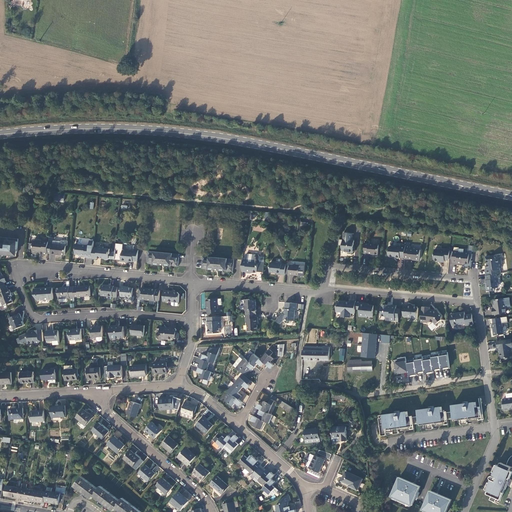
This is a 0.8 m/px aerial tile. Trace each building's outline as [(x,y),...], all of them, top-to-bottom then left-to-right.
[(63,202),(64,194),(55,193),(54,201),(63,202)] [(354,246),(355,241),(353,241),(353,233),(344,233),(343,251),(346,251),(348,251),(348,252),(350,253),(354,253),(354,249),(356,250),(356,246),(354,246)] [(0,237),(0,252),(2,253),(2,254),(8,255),(8,254),(10,254),(17,252),(18,239),(0,237)] [(48,242),(48,253),(51,253),(51,254),(58,255),(59,254),(65,255),(66,245),(67,246),(67,241),(62,240),(60,242),(60,245),(52,244),(53,237),(49,237),(48,242)] [(40,252),(48,253),(48,242),(34,241),(33,244),(30,244),(29,250),(33,250),(33,252),(37,252),(38,251),(40,251),(40,252)] [(84,257),(92,257),(93,248),(94,241),(90,241),(90,246),(75,245),(75,248),(76,249),(75,254),(79,255),(80,256),(84,256),(84,257)] [(370,241),(366,241),(365,253),(369,254),(368,255),(373,255),(373,254),(379,255),(379,244),(370,244),(370,241)] [(405,258),(406,246),(406,245),(401,245),(401,246),(397,246),(396,246),(391,246),(390,247),(390,249),(389,255),(390,257),(396,257),(396,258),(400,259),(401,257),(405,258)] [(405,258),(405,259),(420,260),(421,250),(416,249),(415,248),(411,248),(411,247),(406,246),(405,258)] [(109,259),(115,260),(115,253),(110,252),(110,249),(103,249),(103,247),(98,247),(98,248),(93,248),(92,257),(92,258),(97,259),(97,258),(104,259),(105,260),(108,260),(109,259)] [(445,260),(450,260),(451,249),(446,249),(446,250),(435,249),(434,259),(435,261),(440,261),(440,262),(445,262),(445,260)] [(133,261),(137,262),(139,250),(138,250),(134,250),(134,251),(130,250),(128,252),(123,251),(122,256),(121,256),(121,261),(126,262),(127,261),(133,262),(133,261)] [(165,265),(178,266),(179,254),(148,251),(147,263),(161,265),(162,259),(165,260),(165,265)] [(469,264),(470,252),(465,252),(464,252),(459,252),(459,251),(454,251),(453,262),(458,263),(462,264),(463,263),(469,264)] [(485,269),(486,276),(487,276),(497,274),(499,274),(498,270),(501,270),(500,264),(502,264),(502,258),(497,258),(495,257),(495,255),(486,257),(488,268),(485,269)] [(220,270),(233,271),(234,259),(203,256),(202,269),(208,269),(216,270),(216,265),(220,265),(220,270)] [(254,257),(248,256),(246,259),(246,260),(243,260),(242,271),(246,272),(246,273),(251,273),(256,273),(258,272),(264,273),(265,263),(259,263),(259,257),(258,256),(255,256),(254,257)] [(281,275),(285,275),(286,274),(286,266),(286,265),(271,263),(270,272),(275,273),(281,274),(281,275)] [(286,266),(286,274),(289,274),(289,275),(299,276),(300,266),(296,265),(296,266),(290,266),(286,266)] [(497,274),(487,276),(487,280),(488,283),(486,283),(487,291),(495,290),(495,288),(499,288),(498,283),(500,283),(499,277),(497,278),(497,274)] [(117,297),(118,287),(113,287),(114,286),(102,285),(101,289),(102,290),(101,296),(117,297)] [(9,290),(7,286),(6,286),(0,288),(0,298),(3,305),(7,303),(8,304),(13,302),(11,297),(12,296),(10,290),(9,290)] [(74,287),(74,297),(91,296),(90,286),(85,286),(85,287),(74,287)] [(129,301),(130,302),(133,302),(134,301),(135,297),(134,295),(133,295),(134,288),(126,288),(126,287),(122,286),(121,296),(129,297),(129,301)] [(74,287),(64,287),(64,288),(56,288),(57,293),(58,294),(59,299),(75,298),(74,297),(74,287)] [(141,300),(159,301),(160,290),(156,290),(156,289),(143,288),(141,300)] [(37,300),(53,300),(53,289),(34,290),(34,296),(37,295),(37,300)] [(178,292),(175,292),(173,292),(173,291),(169,290),(168,291),(164,290),(163,301),(167,302),(167,301),(178,302),(180,295),(178,292)] [(506,298),(495,300),(496,308),(493,308),(494,315),(507,313),(505,303),(506,302),(506,298)] [(218,299),(207,299),(208,305),(207,306),(207,310),(208,310),(208,314),(220,313),(220,309),(219,309),(218,305),(222,305),(222,299),(218,299)] [(246,309),(246,315),(257,315),(256,308),(255,308),(255,305),(256,304),(256,300),(251,300),(250,299),(245,299),(245,304),(244,306),(244,308),(246,309)] [(351,313),(355,314),(355,309),(356,302),(356,301),(351,301),(351,302),(346,301),(346,303),(344,303),(344,302),(337,301),(336,312),(342,312),(342,317),(351,318),(351,313)] [(297,310),(297,304),(285,303),(284,314),(282,314),(276,321),(280,324),(284,320),(285,320),(285,322),(285,323),(290,323),(290,322),(291,321),(294,321),(295,310),(297,310)] [(361,303),(360,310),(359,316),(368,317),(368,316),(373,317),(374,305),(369,305),(369,304),(366,304),(366,303),(361,303)] [(396,318),(397,309),(397,305),(392,305),(392,307),(390,307),(389,307),(389,306),(388,306),(387,306),(387,305),(383,305),(381,316),(385,316),(386,318),(391,318),(390,321),(395,321),(396,318)] [(418,319),(419,308),(418,307),(413,306),(408,305),(408,307),(404,307),(403,316),(412,317),(414,318),(418,319)] [(431,307),(423,307),(421,322),(429,323),(430,322),(434,322),(436,325),(442,320),(442,316),(438,312),(436,311),(436,310),(430,310),(431,307)] [(466,315),(465,312),(459,313),(459,314),(457,314),(451,315),(453,326),(454,327),(459,326),(459,325),(466,324),(466,325),(474,324),(473,314),(472,314),(466,315)] [(23,326),(22,322),(21,319),(21,318),(20,314),(9,318),(10,321),(10,322),(11,326),(13,326),(14,330),(23,326)] [(257,315),(246,315),(246,322),(248,324),(248,331),(257,330),(257,323),(258,323),(258,318),(257,318),(257,315)] [(222,328),(221,317),(208,318),(208,322),(207,322),(207,327),(208,328),(209,328),(209,329),(208,330),(209,334),(220,333),(220,328),(222,328)] [(494,328),(495,335),(504,334),(503,322),(492,324),(493,328),(494,328)] [(119,327),(119,326),(117,326),(117,325),(110,325),(111,338),(125,337),(125,326),(119,327)] [(144,336),(146,326),(134,325),(133,335),(144,336)] [(92,338),(97,338),(97,340),(98,341),(99,341),(101,341),(102,341),(103,339),(103,337),(103,326),(98,326),(98,327),(91,328),(92,338)] [(173,338),(176,338),(177,330),(176,329),(169,328),(169,329),(167,329),(167,328),(166,328),(161,327),(161,333),(162,333),(162,339),(167,340),(168,339),(172,339),(173,338)] [(82,339),(81,329),(76,329),(77,330),(69,330),(70,340),(82,339)] [(43,337),(43,330),(35,331),(29,331),(28,333),(19,336),(20,338),(17,339),(19,344),(22,342),(23,343),(26,342),(27,343),(39,343),(39,341),(39,337),(43,337)] [(59,340),(59,330),(52,331),(52,330),(47,330),(47,342),(51,342),(52,341),(59,340)] [(389,343),(390,335),(381,335),(380,343),(389,343)] [(510,339),(497,341),(498,348),(500,347),(502,359),(510,357),(510,355),(511,354),(511,342),(510,343),(510,339)] [(302,350),(302,359),(329,360),(329,347),(323,347),(323,349),(321,349),(320,351),(313,351),(313,347),(304,346),(304,350),(302,350)] [(204,354),(202,359),(215,363),(221,347),(211,348),(208,356),(204,354)] [(271,368),(274,365),(271,362),(274,359),(270,356),(273,353),(270,350),(261,359),(265,362),(268,365),(271,368)] [(255,354),(252,351),(246,358),(256,366),(258,363),(261,366),(265,362),(261,359),(255,354)] [(246,358),(242,354),(239,356),(241,357),(234,365),(243,373),(246,375),(251,369),(252,370),(256,366),(246,358)] [(212,372),(215,363),(202,359),(198,357),(197,361),(201,363),(199,367),(212,372)] [(395,374),(401,374),(401,372),(408,371),(406,357),(398,358),(398,359),(394,360),(395,365),(396,365),(397,369),(394,369),(395,374)] [(167,367),(166,359),(161,359),(161,362),(154,363),(155,373),(162,373),(168,373),(168,367),(167,367)] [(373,371),(372,364),(367,365),(367,361),(362,362),(361,360),(349,360),(348,371),(354,371),(354,370),(358,369),(358,371),(373,371)] [(122,365),(113,365),(109,366),(109,378),(115,377),(115,376),(122,375),(122,365)] [(146,365),(131,366),(132,376),(147,375),(146,365)] [(66,380),(78,379),(78,369),(72,369),(72,366),(65,367),(66,380)] [(100,367),(87,368),(88,379),(101,378),(100,367)] [(208,384),(212,372),(199,367),(198,371),(202,373),(201,377),(205,379),(204,383),(208,384)] [(56,369),(42,370),(42,380),(50,379),(51,382),(56,382),(56,369)] [(21,372),(21,373),(21,378),(22,383),(35,382),(34,371),(21,372)] [(0,384),(12,384),(11,372),(0,373),(0,384)] [(243,373),(240,377),(234,383),(242,390),(244,386),(248,389),(251,386),(248,383),(251,380),(246,375),(243,373)] [(242,390),(234,383),(229,390),(229,391),(239,399),(242,396),(239,393),(242,390)] [(239,406),(242,402),(239,399),(229,391),(223,397),(233,406),(236,403),(239,406)] [(175,409),(174,397),(169,397),(160,398),(160,410),(175,409)] [(511,397),(509,399),(508,398),(503,399),(504,404),(502,404),(503,410),(511,408),(511,397)] [(259,403),(257,408),(261,410),(269,413),(275,401),(270,399),(268,403),(265,401),(263,405),(259,403)] [(137,417),(141,404),(131,401),(127,414),(137,417)] [(197,406),(186,402),(182,412),(194,416),(197,406)] [(453,405),(453,412),(454,419),(455,419),(461,418),(462,425),(468,424),(467,419),(478,418),(478,416),(481,416),(480,407),(476,407),(476,402),(453,405)] [(295,409),(286,404),(284,408),(292,413),(294,410),(295,409)] [(65,405),(52,406),(52,417),(66,416),(65,405)] [(447,420),(446,413),(446,411),(442,412),(442,407),(419,410),(419,416),(420,423),(426,423),(427,429),(433,429),(433,424),(444,422),(443,420),(447,420)] [(23,408),(9,409),(10,419),(24,418),(23,408)] [(93,417),(83,409),(76,417),(86,425),(93,417)] [(44,410),(31,411),(31,422),(45,421),(44,410)] [(269,423),(273,415),(269,413),(261,410),(259,414),(263,415),(261,419),(265,421),(269,423)] [(413,424),(412,417),(412,416),(408,416),(407,411),(384,415),(384,418),(379,418),(380,423),(381,429),(382,436),(387,435),(386,433),(394,432),(394,434),(399,433),(399,428),(409,427),(409,425),(413,424)] [(261,419),(253,416),(251,420),(256,422),(254,426),(261,429),(265,421),(261,419)] [(213,425),(204,417),(197,425),(206,433),(213,425)] [(162,430),(152,422),(145,430),(149,433),(149,432),(155,437),(162,430)] [(109,431),(99,423),(93,430),(103,439),(109,431)] [(340,440),(347,440),(347,426),(332,426),(332,442),(340,442),(340,440)] [(319,428),(304,429),(306,442),(321,440),(319,428)] [(226,445),(232,438),(229,435),(226,438),(223,436),(220,439),(216,436),(213,440),(224,448),(226,445)] [(239,438),(235,435),(232,438),(226,445),(233,451),(239,444),(236,441),(239,438)] [(119,453),(125,446),(125,445),(115,436),(108,444),(118,453),(119,453)] [(179,444),(170,437),(163,444),(172,452),(179,444)] [(197,456),(186,447),(179,456),(184,460),(184,461),(188,466),(197,456)] [(137,470),(144,462),(140,459),(131,450),(124,458),(133,467),(137,470)] [(246,468),(255,458),(252,455),(249,458),(246,455),(240,462),(245,467),(246,468)] [(319,472),(325,460),(315,455),(309,468),(319,472)] [(258,461),(255,458),(246,468),(250,471),(256,477),(264,468),(261,465),(259,467),(258,466),(260,463),(258,461)] [(511,467),(500,462),(499,466),(496,465),(493,472),(494,472),(493,475),(492,476),(491,476),(490,477),(490,478),(491,480),(490,482),(488,482),(486,489),(488,490),(487,494),(492,496),(490,499),(496,502),(497,498),(500,499),(503,493),(502,492),(504,489),(505,489),(508,482),(507,481),(508,478),(509,479),(511,472),(511,471),(510,470),(511,467)] [(153,463),(149,468),(155,472),(159,467),(153,463)] [(210,473),(201,464),(194,472),(203,480),(210,473)] [(155,474),(146,465),(139,473),(148,482),(155,474)] [(271,473),(264,468),(256,477),(266,485),(272,479),(275,475),(272,472),(271,473)] [(362,479),(346,471),(341,481),(349,485),(349,486),(357,490),(362,479)] [(78,489),(82,491),(84,493),(88,496),(91,498),(94,495),(97,497),(100,500),(104,503),(106,505),(110,508),(113,510),(116,507),(119,510),(121,511),(140,511),(123,498),(120,501),(101,486),(98,489),(81,477),(75,486),(78,489)] [(229,486),(218,477),(212,484),(223,494),(229,486)] [(420,486),(399,477),(391,496),(412,505),(420,486)] [(173,487),(163,478),(156,486),(166,494),(173,487)] [(266,485),(263,488),(270,494),(276,488),(272,485),(275,481),(272,479),(266,485)] [(5,496),(20,498),(22,488),(7,485),(5,496)] [(20,498),(32,500),(34,490),(22,488),(20,498)] [(45,502),(45,501),(47,491),(34,489),(34,490),(32,500),(45,502)] [(59,503),(64,503),(66,494),(47,490),(47,491),(45,501),(59,504),(59,503)] [(451,500),(431,491),(423,510),(428,511),(446,511),(448,508),(446,507),(447,504),(450,503),(451,500)] [(189,501),(179,492),(171,502),(181,510),(189,501)] [(284,511),(295,509),(294,505),(288,506),(288,505),(289,502),(291,500),(289,496),(288,494),(280,500),(281,504),(276,505),(277,511),(284,511)] [(236,511),(235,507),(234,501),(224,504),(225,511),(236,511)]
